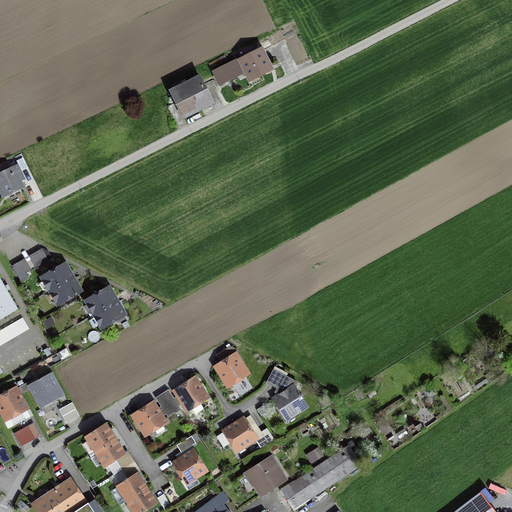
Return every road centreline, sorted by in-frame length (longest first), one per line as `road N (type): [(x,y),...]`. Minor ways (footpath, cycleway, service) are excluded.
road 1 (residential): [(0,224),(448,0)]
road 2 (residential): [(7,511),(48,445),(197,362)]
